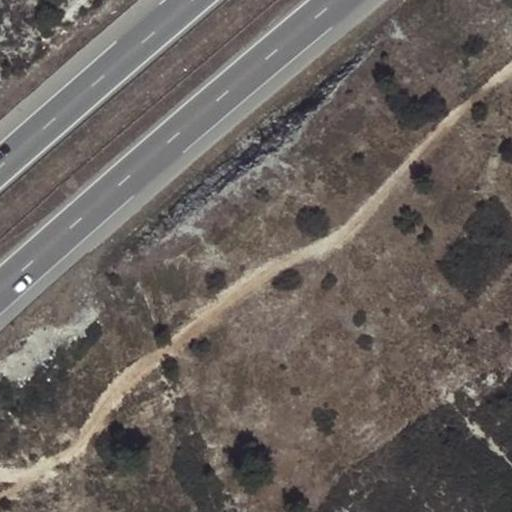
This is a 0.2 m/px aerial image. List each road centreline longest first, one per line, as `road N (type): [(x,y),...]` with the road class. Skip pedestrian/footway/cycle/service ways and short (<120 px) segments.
road 1 (track): [(0,470),(27,470),(212,309),(320,250),(375,204),(511,59)]
road 2 (motorway): [(0,293),(341,0)]
road 3 (motorway): [(197,0),(0,168)]
